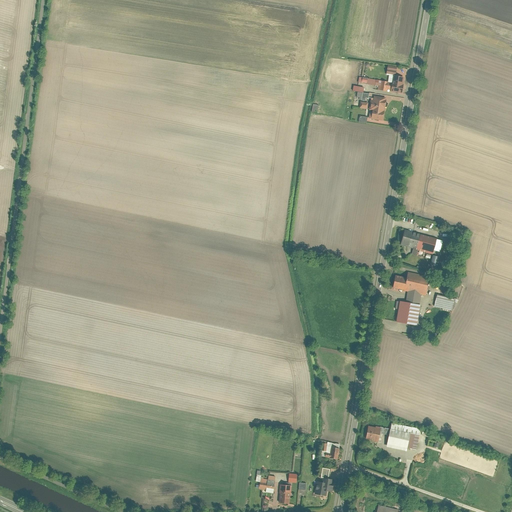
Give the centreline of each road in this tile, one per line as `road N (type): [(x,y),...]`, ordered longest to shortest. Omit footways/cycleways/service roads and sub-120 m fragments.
road 1 (tertiary): [(428,0),(338,511)]
road 2 (unclassified): [(39,0),(0,312)]
road 3 (residential): [(0,455),(127,511)]
